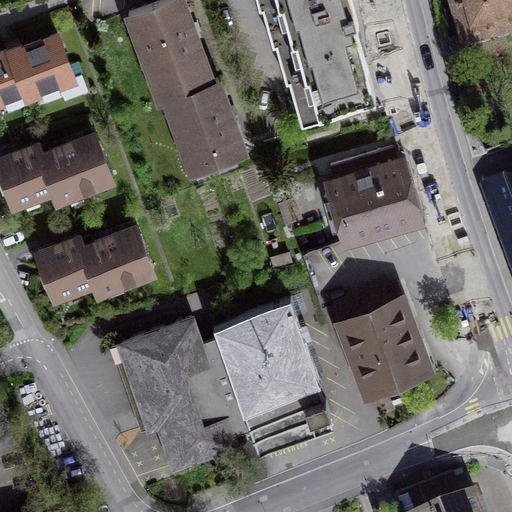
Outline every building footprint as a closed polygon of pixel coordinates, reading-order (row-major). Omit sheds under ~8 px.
[(153,96),(163,93),(213,75),(185,0),(144,0),(122,8),(153,96)] [(345,0),(280,0),(290,32),(292,31),(302,70),(306,69),(316,106),(371,91),(345,0)] [(511,0),(444,0),(457,49),(511,35),(511,0)] [(75,83),(56,28),(0,47),(0,102),(22,95),(24,101),(75,83)] [(219,73),(213,75),(163,93),(189,167),(245,147),(219,73)] [(38,137),(0,150),(0,178),(11,207),(50,192),(54,204),(114,182),(94,127),(41,147),(38,137)] [(405,152),(323,175),(342,241),(421,218),(424,217),(405,152)] [(511,175),(484,185),(496,224),(511,271),(511,175)] [(80,229),(33,246),(52,299),(92,285),(96,296),(156,274),(136,218),(83,238),(80,229)] [(391,280),(339,300),(371,385),(424,365),(391,280)] [(288,295),(212,320),(258,454),(330,430),(325,415),(328,413),(288,295)] [(193,313),(115,339),(146,432),(159,428),(172,467),(237,446),(193,313)] [(483,511),(473,487),(408,511),(483,511)]
